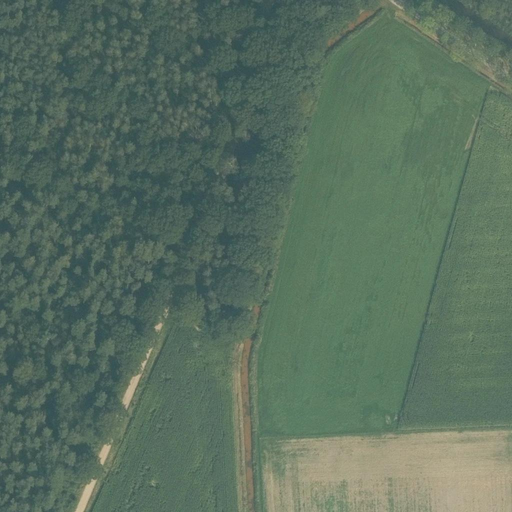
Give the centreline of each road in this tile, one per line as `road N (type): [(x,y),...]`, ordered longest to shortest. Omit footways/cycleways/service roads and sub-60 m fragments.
road 1 (track): [(79,511),(256,87),(267,34),(263,0)]
road 2 (tertiary): [(511,79),(394,0)]
